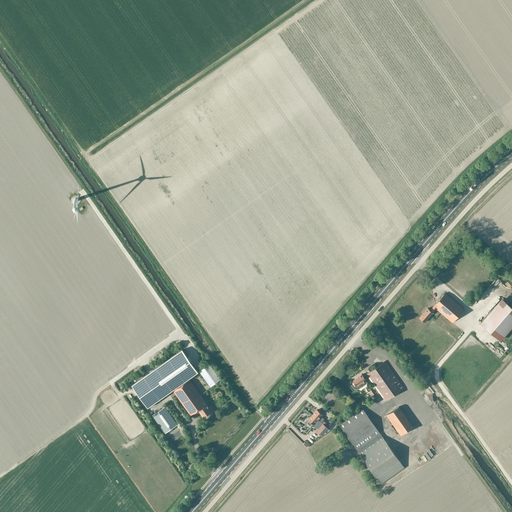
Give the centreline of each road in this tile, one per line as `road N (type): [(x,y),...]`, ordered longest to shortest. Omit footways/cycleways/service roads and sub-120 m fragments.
road 1 (primary): [(192,511),(468,191),(511,153)]
road 2 (unclassified): [(205,511),(467,207),(511,166)]
road 3 (track): [(475,316),(437,366),(437,378),(511,483)]
